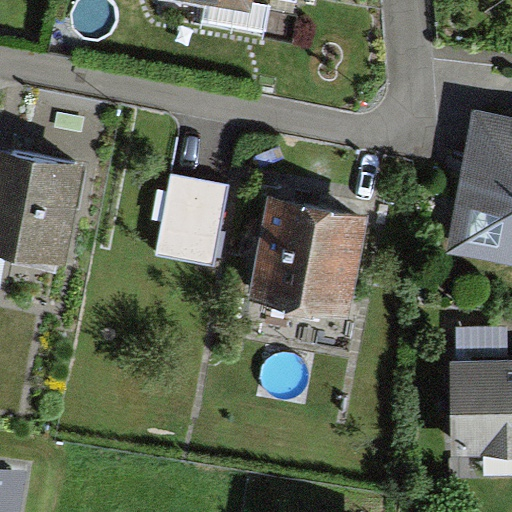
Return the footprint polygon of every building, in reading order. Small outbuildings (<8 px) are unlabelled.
[(511,128),(479,122),(456,242),(511,252),(511,128)] [(0,256),(47,264),(67,144),(0,133),(0,256)] [(159,240),(210,248),(221,177),(170,168),(159,240)] [(268,170),(250,280),(344,295),(362,185),(268,170)] [(451,435),(511,433),(511,348),(449,350),(451,435)] [(0,511),(8,511),(14,477),(0,474),(0,511)]
